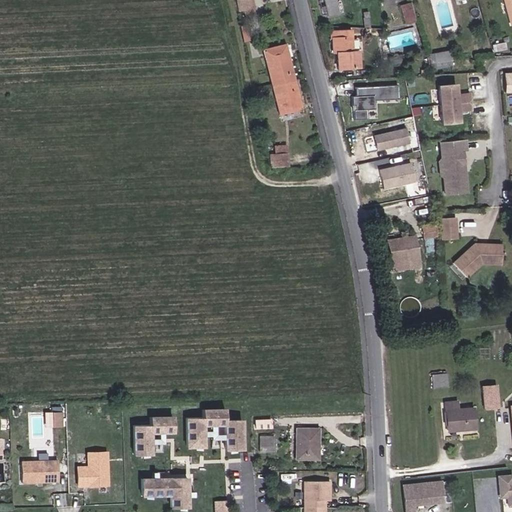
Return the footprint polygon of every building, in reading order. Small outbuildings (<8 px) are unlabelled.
[(244,0),(246,13),(262,11),(260,0),(244,0)] [(320,0),(324,17),(329,16),(326,0),(320,0)] [(326,0),(329,16),(342,14),(338,0),(326,0)] [(411,23),(424,20),(420,0),(407,4),(411,23)] [(360,69),(359,53),(358,53),(352,53),(352,50),(358,49),(357,40),(352,41),(351,31),(330,32),(330,41),(334,40),(335,55),(339,54),(340,70),(360,69)] [(289,47),(266,53),(268,59),(281,55),(282,61),(292,58),(289,47)] [(437,68),(456,65),(453,52),(434,56),(437,68)] [(276,88),(298,82),(292,58),(282,61),(281,55),(268,59),(276,88)] [(295,107),(303,104),(298,82),(276,88),(283,116),(296,112),(295,107)] [(460,84),(443,85),(446,124),(463,122),(462,111),(475,110),(474,93),(461,94),(460,84)] [(395,85),(353,86),(354,95),(350,95),(350,119),(365,119),(364,108),(373,107),(373,99),(395,99),(395,85)] [(375,150),(407,142),(404,126),(371,134),(375,150)] [(299,165),(298,149),(297,140),(279,141),(281,166),(299,165)] [(463,142),(444,144),(445,159),(449,162),(449,174),(446,178),(447,195),(468,193),(467,173),(465,173),(464,167),(467,167),(466,150),(464,150),(463,142)] [(415,183),(411,164),(379,172),(384,191),(415,183)] [(459,217),(444,219),(445,230),(461,228),(459,217)] [(438,225),(424,226),(426,238),(440,236),(438,225)] [(461,228),(445,230),(446,238),(461,236),(461,228)] [(396,269),(414,266),(411,247),(417,246),(414,233),(395,236),(397,247),(392,248),(396,269)] [(477,242),(457,264),(473,277),(486,263),(505,263),(505,253),(509,253),(509,248),(506,248),(506,242),(490,242),(490,244),(485,244),(485,242),(477,242)] [(436,389),(449,387),(447,374),(434,376),(436,389)] [(483,409),(499,407),(496,384),(481,386),(483,409)] [(451,429),(480,426),(477,409),(461,411),(460,402),(448,403),(451,429)] [(64,411),(51,411),(51,424),(64,424),(64,411)] [(71,439),(70,424),(60,425),(61,440),(71,439)] [(295,434),(317,434),(317,425),(295,425),(295,434)] [(228,437),(228,426),(206,426),(206,434),(189,434),(190,463),(207,463),(206,441),(228,441),(228,466),(246,466),(245,437),(228,437)] [(268,453),(275,453),(274,433),(261,434),(261,447),(268,447),(268,453)] [(178,449),(178,434),(156,434),(156,442),(139,442),(140,471),(157,471),(157,450),(178,449)] [(296,454),(317,454),(317,434),(295,434),(296,454)] [(0,473),(8,473),(8,453),(0,452),(0,473)] [(107,485),(106,452),(88,453),(88,467),(78,467),(78,485),(107,485)] [(511,504),(511,481),(510,474),(496,475),(497,484),(505,483),(505,496),(506,505),(511,504)] [(189,507),(188,477),(139,477),(140,497),(167,496),(168,508),(189,507)] [(65,498),(65,479),(29,479),(29,498),(65,498)] [(408,490),(445,485),(445,480),(407,485),(408,490)] [(505,496),(505,483),(497,484),(498,496),(505,496)] [(418,505),(447,501),(445,485),(408,490),(410,506),(418,505)] [(327,511),(328,500),(300,500),(299,511),(327,511)]
